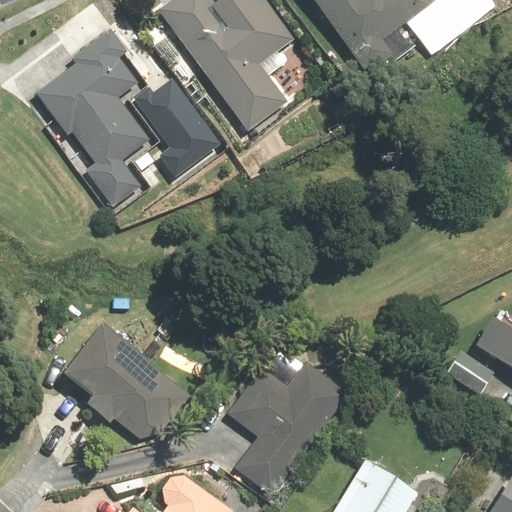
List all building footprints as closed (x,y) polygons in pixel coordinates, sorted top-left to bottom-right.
[(203,0),(169,0),(152,13),(245,135),(283,105),(255,68),(291,41),(260,0),(255,0),(253,2),(251,0),(211,0),(214,3),(209,6),(203,0)] [(298,0),(361,79),(388,57),(378,45),(427,6),(422,0),(298,0)] [(70,67),(31,96),(62,138),(66,135),(89,166),(79,174),(107,212),(138,190),(117,162),(144,143),(114,102),(133,88),(113,61),(122,55),(105,32),(65,61),(70,67)] [(150,87),(134,100),(168,145),(157,154),(175,176),(219,142),(169,78),(153,90),(150,87)] [(196,397),(109,319),(63,370),(94,397),(90,402),(113,423),(117,418),(141,439),(163,434),(196,397)] [(511,377),(511,341),(481,323),(465,350),(511,377)] [(498,373),(466,352),(452,375),(485,395),(498,373)] [(271,495),(341,397),(300,368),(284,390),(258,372),(229,413),(261,435),(237,470),(271,495)] [(401,511),(410,498),(356,466),(327,511),(401,511)] [(234,511),(237,508),(188,474),(173,476),(166,486),(168,500),(172,502),(165,511),(148,511),(136,504),(130,511),(234,511)] [(511,511),(511,485),(503,480),(483,511),(511,511)]
